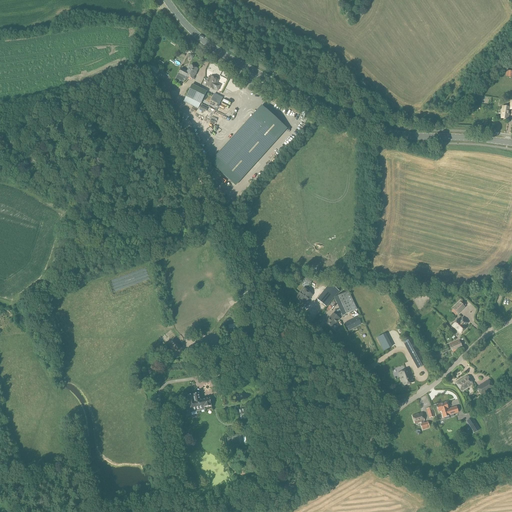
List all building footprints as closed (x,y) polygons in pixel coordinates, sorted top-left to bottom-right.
[(188,77),(193,79),(198,70),(190,66),(187,72),(183,69),(180,74),(179,74),(178,77),(185,80),(186,78),(188,77)] [(217,83),(218,80),(211,76),(211,77),(209,77),(206,82),(208,83),(206,86),(213,90),(214,89),(217,91),(220,85),(217,83)] [(198,109),(206,92),(192,85),(183,102),(198,109)] [(214,94),(211,100),(219,104),(222,98),(214,94)] [(511,109),(511,101),(510,108),(502,107),(501,114),(502,114),(502,118),(507,119),(507,116),(508,117),(509,109),(511,109)] [(207,119),(216,119),(216,115),(216,108),(207,108),(207,119)] [(235,185),(286,128),(263,108),(212,165),(235,185)] [(330,284),(317,299),(326,307),(339,291),(330,284)] [(304,305),(312,295),(304,289),(296,298),(304,305)] [(344,315),(357,310),(349,292),(336,298),(344,315)] [(245,324),(252,321),(244,298),(237,301),(245,324)] [(464,307),(459,302),(452,309),(457,314),(464,307)] [(319,319),(326,310),(319,305),(312,314),(319,319)] [(332,328),(340,319),(333,313),(325,323),(332,328)] [(357,317),(344,323),(348,330),(361,324),(357,317)] [(458,320),(452,326),(460,334),(466,328),(463,326),(464,325),(465,325),(467,323),(462,319),(459,322),(458,320)] [(229,343),(241,341),(238,327),(226,330),(229,343)] [(380,336),(385,349),(393,346),(388,333),(380,336)] [(417,368),(426,363),(412,337),(403,342),(417,368)] [(167,344),(175,353),(182,347),(175,338),(167,344)] [(452,352),(461,348),(458,342),(449,345),(452,352)] [(400,343),(390,348),(393,353),(403,347),(400,343)] [(210,372),(215,371),(212,356),(207,357),(210,372)] [(398,373),(403,386),(413,382),(411,376),(412,376),(411,373),(410,373),(408,369),(398,373)] [(462,392),(472,385),(467,377),(456,383),(462,392)] [(482,394),(493,388),(490,381),(478,388),(482,394)] [(200,400),(198,394),(193,395),(187,396),(190,410),(191,413),(205,410),(204,408),(211,406),(211,404),(210,398),(200,400)] [(456,406),(448,409),(446,402),(436,405),(438,412),(441,411),(443,418),(450,416),(449,415),(458,413),(456,406)] [(432,407),(426,409),(429,418),(435,416),(432,407)] [(241,419),(250,418),(248,408),(239,409),(241,419)] [(424,423),(424,421),(422,413),(412,416),(415,424),(421,422),(422,424),(421,424),(422,430),(429,428),(428,422),(424,423)] [(474,420),(468,424),(474,433),(479,429),(474,420)]
